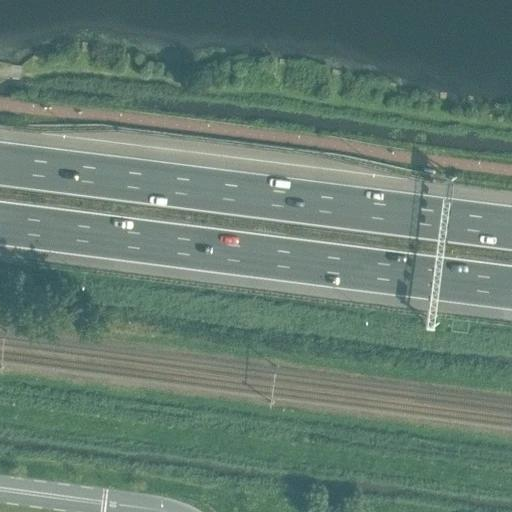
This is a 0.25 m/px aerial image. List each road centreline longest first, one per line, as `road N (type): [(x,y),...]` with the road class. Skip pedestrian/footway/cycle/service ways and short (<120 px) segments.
road 1 (motorway): [(511,229),(0,164)]
road 2 (motorway): [(0,223),(511,287)]
road 3 (unclassified): [(157,511),(0,490)]
